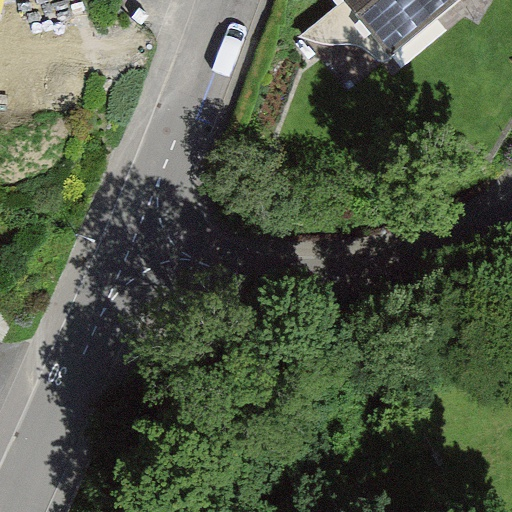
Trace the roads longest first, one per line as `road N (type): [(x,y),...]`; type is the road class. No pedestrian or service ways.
road 1 (residential): [(511,222),(462,254),(360,284),(268,284),(135,241)]
road 2 (residential): [(13,511),(135,241)]
road 3 (residential): [(135,241),(227,0)]
